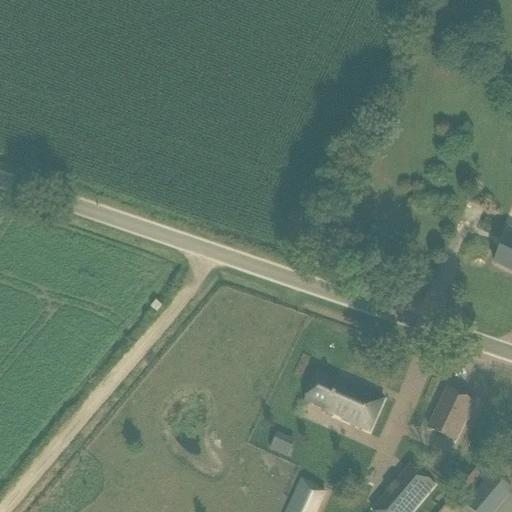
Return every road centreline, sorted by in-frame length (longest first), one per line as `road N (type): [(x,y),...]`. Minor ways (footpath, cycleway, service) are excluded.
road 1 (unclassified): [(511,358),(0,182)]
road 2 (track): [(213,255),(0,509)]
